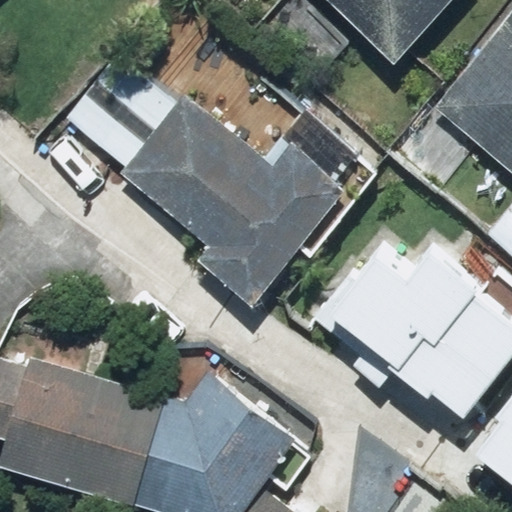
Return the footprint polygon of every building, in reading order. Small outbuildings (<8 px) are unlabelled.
[(362,38),(317,0),(316,0),(293,27),(338,66),(362,38)] [(359,0),(413,46),(452,0),(359,0)] [(511,12),(446,96),(511,148),(511,12)] [(121,56),(69,118),(124,164),(118,171),(208,245),(195,260),(253,309),(348,195),(288,146),(271,166),(186,95),(179,103),(121,56)] [(511,238),(511,206),(496,226),(511,238)] [(383,237),(318,318),(361,353),(351,364),(376,384),(391,367),(458,421),(511,353),(511,314),(428,248),(416,263),(383,237)] [(51,350),(17,455),(191,511),(315,511),(280,489),(322,423),(208,352),(183,392),(51,350)] [(511,408),(474,456),(511,485),(511,408)]
